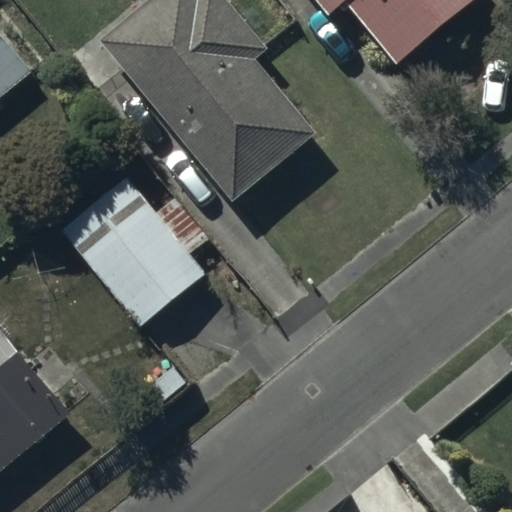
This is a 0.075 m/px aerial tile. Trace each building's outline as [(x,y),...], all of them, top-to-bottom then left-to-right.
[(142,0),(102,32),(234,199),(319,131),(258,54),(269,46),(232,0),(142,0)] [(321,0),(330,11),(344,0),(350,0),(397,60),(474,0),(321,0)] [(0,100),(34,74),(0,31),(0,100)] [(208,281),(130,183),(66,236),(108,289),(132,319),(143,333),(208,281)] [(0,479),(71,419),(0,335),(0,327),(26,306),(2,278),(0,279),(0,479)]
